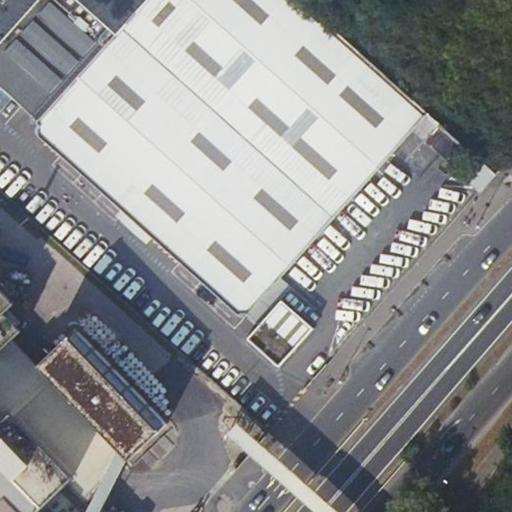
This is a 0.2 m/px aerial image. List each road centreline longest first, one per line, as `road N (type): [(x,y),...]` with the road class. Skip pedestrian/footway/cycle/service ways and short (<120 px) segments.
road 1 (primary): [(511,221),(255,511)]
road 2 (primary): [(511,293),(320,511)]
road 3 (primary): [(390,511),(511,374)]
